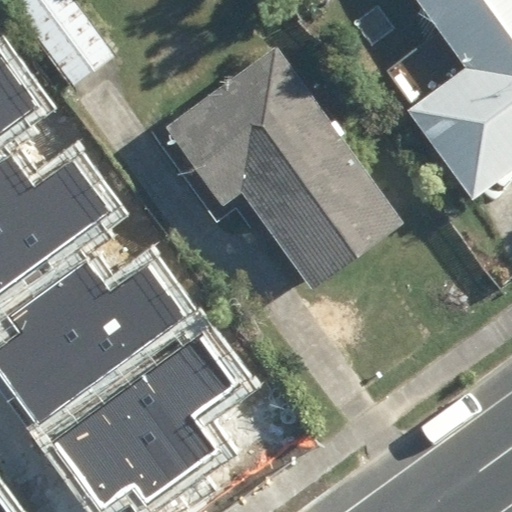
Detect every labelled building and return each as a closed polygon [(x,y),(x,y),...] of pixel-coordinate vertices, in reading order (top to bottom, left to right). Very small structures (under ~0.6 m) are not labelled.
[(77,88),(122,54),(80,0),(14,0),(11,3),(77,88)] [(479,200),(511,175),(511,0),(422,0),(471,67),(413,109),(479,200)] [(318,288),(410,222),(282,47),(170,127),(229,206),(248,192),(318,288)] [(0,131),(37,105),(0,54),(0,131)] [(0,289),(106,212),(68,160),(29,189),(8,161),(0,166),(0,289)] [(0,367),(39,420),(181,316),(143,264),(104,293),(83,265),(3,323),(9,331),(0,337),(0,367)] [(243,381),(205,329),(63,433),(116,505),(139,488),(145,496),(225,438),(204,409),(243,381)]
